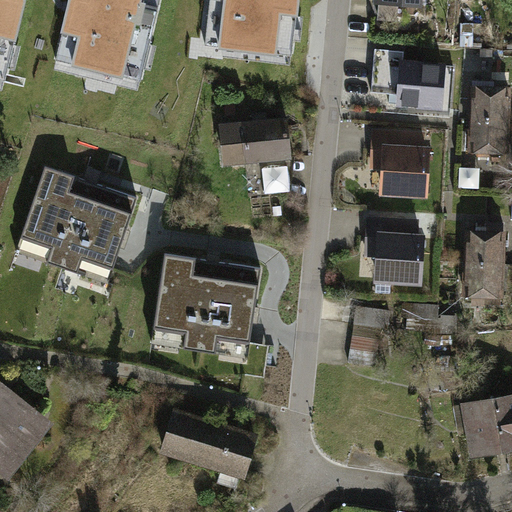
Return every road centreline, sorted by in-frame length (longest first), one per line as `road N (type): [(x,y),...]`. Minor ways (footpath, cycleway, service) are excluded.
road 1 (residential): [(338,0),(298,416),(306,489)]
road 2 (residential): [(306,489),(511,487)]
